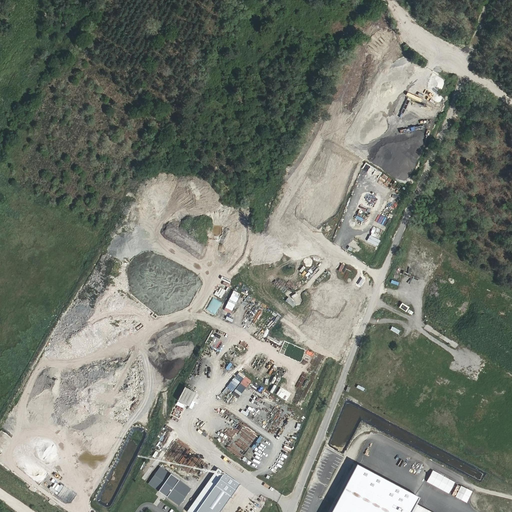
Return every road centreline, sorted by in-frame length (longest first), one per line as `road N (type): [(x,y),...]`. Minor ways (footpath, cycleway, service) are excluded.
road 1 (unclassified): [(377,301),(290,511)]
road 2 (unknown): [(88,509),(75,460),(63,439),(49,435),(23,441),(13,467),(79,509)]
